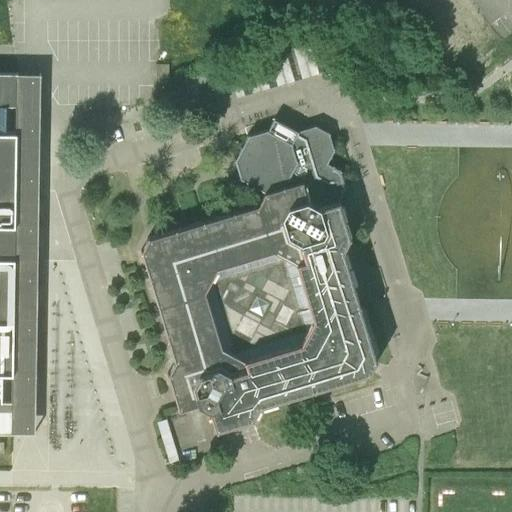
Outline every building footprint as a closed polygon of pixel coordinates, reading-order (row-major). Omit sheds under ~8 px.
[(392,0),(410,0),(467,72),(501,45),(465,0),(365,0),(376,13),(392,0)] [(300,74),(316,72),(314,45),(298,46),(300,74)] [(277,85),(294,80),(285,50),(268,54),(277,85)] [(0,432),(11,433),(12,433),(12,401),(1,401),(2,374),(13,375),(13,372),(14,259),(6,259),(7,251),(8,251),(8,250),(9,250),(10,250),(11,250),(11,249),(12,249),(12,248),(13,248),(13,247),(14,247),(14,246),(14,245),(14,244),(15,244),(15,243),(15,242),(14,241),(14,240),(14,239),(13,239),(13,238),(13,237),(12,237),(11,236),(10,236),(10,235),(9,235),(8,235),(7,235),(7,227),(15,227),(15,219),(15,213),(16,199),(16,131),(6,131),(6,105),(17,105),(17,73),(0,73),(0,432)] [(253,418),(260,406),(317,389),(370,373),(377,360),(343,250),(350,237),(339,200),(338,201),(346,187),(341,170),(328,163),(335,150),(329,132),(316,125),(297,131),(275,118),(269,129),(248,136),(235,159),(241,180),(266,192),(259,205),(148,238),(142,250),(175,361),(168,373),(179,410),(199,405),(211,411),(216,430),(253,418)]
